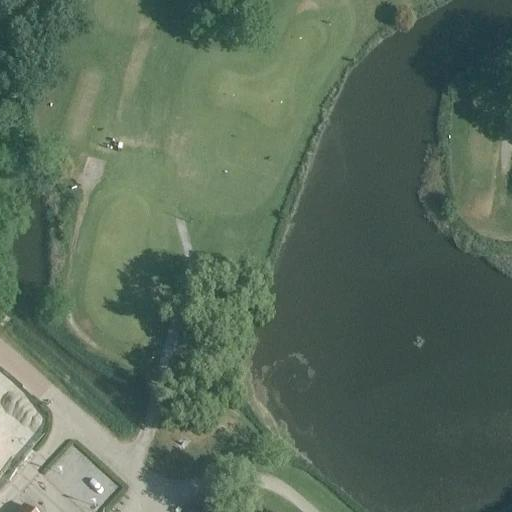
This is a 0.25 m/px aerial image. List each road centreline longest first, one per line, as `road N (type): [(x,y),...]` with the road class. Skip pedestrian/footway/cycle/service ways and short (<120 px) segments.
road 1 (track): [(93,169),(68,266),(70,320),(85,339),(157,386)]
road 2 (track): [(125,467),(141,447),(186,297),(189,253),(180,223)]
